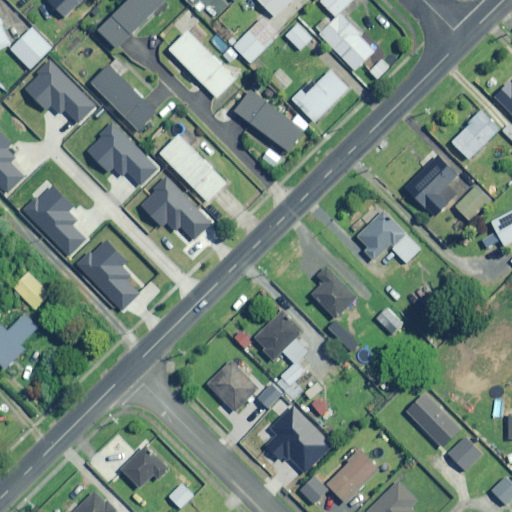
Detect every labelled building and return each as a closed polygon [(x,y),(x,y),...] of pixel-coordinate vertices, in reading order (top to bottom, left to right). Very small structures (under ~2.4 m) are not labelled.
[(83,0),(47,0),(64,18),(83,0)] [(165,2),(163,0),(128,0),(98,30),(117,49),(165,2)] [(187,0),(201,13),(206,8),(215,17),(226,5),(220,0),(187,0)] [(293,0),(258,0),(276,17),(293,0)] [(321,0),(320,1),(335,17),(339,13),(352,0),(351,0),(321,0)] [(340,14),(336,18),(332,22),(327,16),(314,29),(355,70),(376,50),(361,35),(340,14)] [(279,35),(262,18),(234,46),(251,63),(279,35)] [(313,38),(299,23),(286,36),(300,50),(313,38)] [(0,49),(11,44),(0,24),(0,49)] [(52,48),(32,28),(11,49),(30,69),(52,48)] [(229,71),(189,31),(170,50),(217,98),(239,77),(231,69),(229,71)] [(97,106),(51,59),(38,71),(41,74),(26,88),(47,109),(52,104),(61,113),(66,108),(80,123),(97,106)] [(389,67),(382,60),(370,72),(378,79),(389,67)] [(136,129),(154,112),(107,64),(89,82),(136,129)] [(292,82),(280,69),(269,80),(281,92),(292,82)] [(349,88),(331,71),(317,84),(312,79),(292,99),(315,122),(349,88)] [(511,79),(495,96),(511,114),(511,79)] [(292,123),(250,91),(235,112),(289,151),(309,124),(298,116),(292,123)] [(499,129),(482,112),(452,142),(469,159),(499,129)] [(159,168),(113,121),(100,133),(103,136),(89,150),(109,171),(114,166),(123,176),(128,171),(142,185),(159,168)] [(0,185),(7,193),(25,176),(12,162),(16,157),(8,149),(13,144),(0,130),(0,185)] [(227,183),(179,135),(160,154),(208,202),(227,183)] [(458,176),(438,156),(405,188),(425,208),(458,176)] [(213,224),(167,177),(154,189),(157,192),(143,206),(164,227),(168,222),(178,231),(182,227),(196,241),(213,224)] [(491,200),(476,184),(454,204),(469,220),(491,200)] [(37,197),(24,209),(69,256),(87,238),(74,225),(78,220),(70,212),(75,207),(54,185),(39,199),(37,197)] [(421,250),(385,210),(357,236),(367,248),(364,251),(374,262),(391,246),(406,263),(421,250)] [(511,242),(511,211),(492,223),(505,247),(511,242)] [(90,251),(77,264),(123,310),(141,293),(127,279),(132,275),(123,266),(129,261),(107,239),(93,254),(90,251)] [(324,282),(312,293),(337,319),(359,297),(328,265),(317,275),(324,282)] [(50,295),(28,273),(14,287),(36,310),(50,295)] [(387,307),(377,318),(393,334),(404,323),(387,307)] [(284,309),(255,337),(265,348),(263,350),(274,361),(284,352),(294,363),(307,351),(296,339),(305,330),(284,309)] [(39,327),(26,313),(7,332),(0,325),(0,363),(5,369),(26,349),(21,345),(39,327)] [(376,325),(371,318),(358,328),(363,335),(376,325)] [(360,344),(337,320),(329,327),(353,351),(360,344)] [(252,337),(246,332),(244,333),(241,331),(235,337),(246,348),(253,342),(250,339),(252,337)] [(236,412),(261,388),(233,359),(207,383),(236,412)] [(291,386),(307,371),(298,361),(282,376),(291,386)] [(297,382),(286,390),(294,399),(304,391),(297,382)] [(270,407),(284,393),(273,383),(258,398),(269,409),(270,407)] [(444,448),(463,428),(427,392),(407,411),(444,448)] [(320,398),(312,404),(322,417),(330,410),(320,398)] [(291,459),(306,474),(335,445),(294,404),(271,428),(277,435),(266,445),(268,448),(281,460),(285,457),(289,461),(291,459)] [(449,453),(467,471),(484,454),(467,436),(449,453)] [(168,469),(147,447),(122,471),(140,489),(154,475),(158,479),(168,469)] [(347,503),(382,469),(361,448),(348,460),(350,462),(328,484),(347,503)] [(315,504),(330,490),(315,475),(300,490),(315,504)] [(511,500),(511,481),(507,476),(492,490),(507,505),(511,500)] [(400,479),(366,511),(416,511),(417,511),(413,508),(420,500),(400,479)] [(194,496),(182,484),(169,497),(181,509),(194,496)] [(119,511),(98,490),(74,511),(119,511)]
